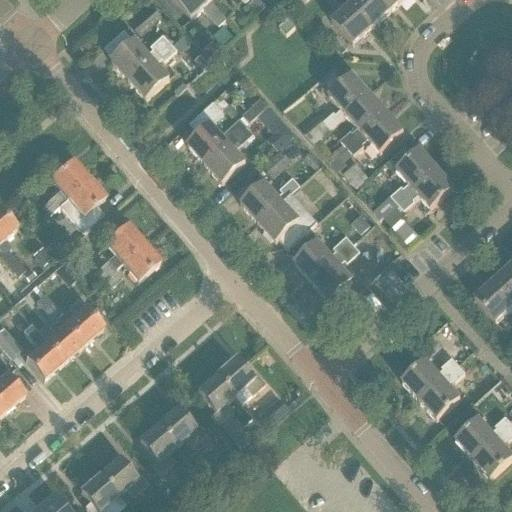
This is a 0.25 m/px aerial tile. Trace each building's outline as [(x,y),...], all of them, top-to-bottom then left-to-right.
[(219,32),(226,25),(203,0),(170,0),(170,1),(191,24),(206,11),(210,16),(207,19),(219,32)] [(203,0),(226,25),(234,18),(222,5),(219,8),(215,3),(217,0),(203,0)] [(237,0),(244,8),(252,1),(251,0),(237,0)] [(309,1),(308,0),(294,0),(292,2),(300,10),(309,1)] [(353,50),(372,33),(351,9),(342,0),(329,0),(339,10),(341,9),(345,14),(332,27),(353,50)] [(372,33),(391,16),(376,0),(360,0),(356,4),(352,0),(342,0),(351,9),(372,33)] [(376,0),(391,16),(408,0),(376,0)] [(256,1),(247,9),(257,19),(265,10),(256,1)] [(163,23),(155,15),(133,33),(140,41),(151,31),(152,32),(163,23)] [(286,40),(295,32),(288,24),(279,32),(286,40)] [(223,30),(213,39),(222,50),(232,40),(223,30)] [(111,67),(129,86),(170,49),(163,41),(151,53),(153,55),(148,60),(135,46),(111,67)] [(213,46),(203,55),(209,63),(220,53),(213,46)] [(177,56),(170,49),(129,86),(146,105),(170,84),(156,69),(162,64),(164,67),(177,56)] [(201,58),(194,65),(203,75),(210,68),(201,58)] [(330,135),(346,121),(369,99),(352,80),(328,101),(341,115),(335,120),(334,118),(323,128),(330,135)] [(386,118),(369,99),(346,121),(357,134),(352,139),(350,137),(340,146),(347,154),(386,118)] [(246,133),(239,125),(227,136),(229,139),(224,144),(211,130),(223,118),(214,108),(191,128),(201,139),(187,151),(205,170),(246,133)] [(255,109),(243,120),(244,121),(240,124),(246,131),(250,128),(262,117),(255,109)] [(487,110),(467,112),(468,132),(489,131),(487,110)] [(386,118),(347,154),(353,161),(364,151),(362,150),(367,145),(380,158),(403,137),(386,118)] [(274,138),(267,145),(278,157),(296,140),(279,121),(267,131),(274,138)] [(330,135),(323,128),(321,125),(305,139),(313,149),(330,135)] [(246,133),(205,170),(222,189),(245,168),(232,153),(238,148),(240,151),(253,140),(246,133)] [(280,155),(262,170),(274,183),(291,168),(280,155)] [(397,210),(437,174),(419,155),(396,176),(408,190),(403,195),(401,193),(391,202),(397,210)] [(344,168),(338,162),(331,168),(338,177),(345,170),(344,168)] [(48,219),(49,220),(58,211),(88,185),(73,167),(50,187),(59,196),(32,219),(40,228),(48,219)] [(385,195),(395,185),(384,174),(374,183),(385,195)] [(454,193),(437,174),(397,210),(404,217),(414,208),(413,206),(418,201),(430,215),(454,193)] [(241,210),(258,229),(299,191),(293,184),(280,195),(283,198),(278,203),(264,189),(241,210)] [(88,185),(58,211),(82,239),(103,221),(95,212),(104,204),(88,185)] [(306,199),(299,191),(258,229),(275,248),(299,227),(286,212),(291,207),(294,210),(306,199)] [(397,210),(389,218),(381,224),(382,225),(384,223),(392,232),(406,220),(404,217),(397,210)] [(0,216),(0,256),(3,260),(8,256),(11,252),(5,244),(16,235),(0,216)] [(360,220),(351,228),(361,239),(370,230),(360,220)] [(104,284),(114,275),(121,269),(144,250),(128,231),(105,251),(114,260),(96,275),(104,284)] [(57,239),(44,250),(55,264),(68,252),(57,239)] [(294,269),(311,288),(353,250),(352,250),(357,245),(350,239),(334,254),(336,257),(331,262),(318,248),(294,269)] [(159,268),(144,250),(121,269),(137,287),(159,268)] [(353,250),(311,288),(329,307),(352,286),(339,271),(344,266),(347,269),(359,258),(353,250)] [(52,264),(41,253),(32,261),(42,272),(52,264)] [(16,266),(8,256),(3,260),(0,262),(0,263),(8,273),(16,266)] [(25,276),(16,266),(8,273),(17,283),(21,279),(25,276)] [(511,269),(493,287),(511,307),(511,269)] [(25,276),(21,279),(28,287),(35,280),(29,273),(25,276)] [(114,275),(104,284),(111,292),(121,284),(114,275)] [(511,307),(493,287),(474,304),(495,328),(509,315),(511,318),(511,307)] [(51,310),(43,300),(35,306),(44,317),(51,310)] [(64,331),(82,352),(102,335),(77,306),(67,314),(74,322),(64,331)] [(53,326),(53,327),(58,323),(60,321),(51,310),(44,317),(53,326)] [(64,331),(58,323),(53,327),(53,326),(48,331),(55,339),(45,347),(63,369),(82,352),(64,331)] [(30,347),(37,354),(35,356),(25,365),(43,386),(63,369),(45,347),(30,330),(22,337),(30,347)] [(22,354),(5,334),(0,337),(0,345),(14,361),(22,354)] [(215,380),(234,402),(243,394),(249,402),(264,389),(257,381),(252,385),(234,364),(215,380)] [(419,406),(458,371),(452,364),(441,373),(443,375),(438,380),(425,366),(402,387),(419,406)] [(0,413),(4,419),(24,402),(7,382),(11,379),(0,366),(0,413)] [(454,387),(465,378),(458,371),(419,406),(436,426),(460,404),(447,390),(453,386),(454,387)] [(225,409),(234,402),(215,380),(196,397),(214,418),(210,422),(217,430),(214,432),(237,458),(253,445),(230,418),(232,417),(225,409)] [(277,405),(255,423),(265,435),(287,416),(277,405)] [(157,431),(175,452),(184,444),(191,452),(198,446),(203,453),(211,446),(205,440),(206,440),(199,431),(194,435),(176,414),(157,431)] [(455,446),(472,465),(511,429),(511,416),(505,422),(495,432),(497,434),(491,439),(479,425),(455,446)] [(511,429),(472,465),(490,485),(511,464),(511,461),(501,449),(506,445),(508,446),(511,442),(511,429)] [(175,452),(157,431),(138,447),(156,468),(152,472),(159,480),(173,467),(166,460),(175,452)] [(298,435),(279,449),(286,458),(305,444),(298,435)] [(99,481),(117,502),(126,494),(133,502),(147,490),(140,482),(136,485),(118,465),(99,481)] [(110,511),(108,510),(117,502),(99,481),(80,497),(90,509),(85,511),(110,511)] [(177,489),(168,498),(179,511),(189,502),(177,489)] [(160,493),(150,501),(158,510),(168,502),(160,493)] [(60,511),(52,502),(40,511),(60,511)]
